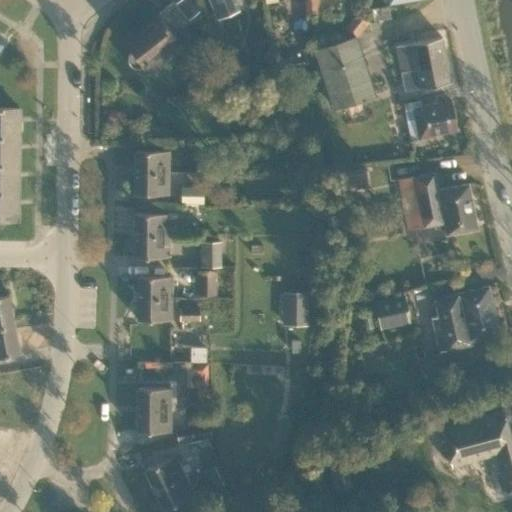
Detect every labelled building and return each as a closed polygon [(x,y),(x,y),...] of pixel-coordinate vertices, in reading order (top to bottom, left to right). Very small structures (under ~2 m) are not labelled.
[(198,11),(189,0),(178,0),(175,3),(188,19),(198,11)] [(208,0),(216,18),(235,11),(230,0),(208,0)] [(187,19),(172,1),(137,30),(139,33),(125,44),(130,51),(128,53),(128,62),(132,67),(135,68),(146,66),(151,73),(165,61),(159,53),(177,39),(171,32),(187,19)] [(370,8),(372,20),(389,16),(387,5),(370,8)] [(375,96),(355,36),(315,49),(335,109),(375,96)] [(439,36),(394,45),(399,72),(413,69),(417,88),(448,81),(439,36)] [(308,67),(305,54),(288,57),(290,70),(308,67)] [(220,75),(232,72),(230,62),(218,65),(220,75)] [(421,106),(419,98),(400,102),(408,140),(432,135),(435,132),(456,128),(451,100),(421,106)] [(134,172),(167,173),(167,151),(134,150),(134,172)] [(369,188),(366,167),(337,171),(340,192),(369,188)] [(0,170),(0,197),(16,197),(21,198),(21,185),(24,185),(24,171),(0,170)] [(167,173),(134,172),(134,194),(167,195),(167,173)] [(438,189),(435,172),(398,179),(401,198),(380,202),(386,229),(407,225),(408,228),(443,221),(445,233),(476,227),(467,183),(438,189)] [(203,188),(183,188),(183,203),(203,203),(203,188)] [(0,197),(0,227),(15,228),(16,197),(0,197)] [(133,235),(166,235),(167,213),(133,213),(133,229),(133,235)] [(166,235),(133,235),(133,257),(166,257),(166,235)] [(199,266),(220,266),(221,241),(199,241),(199,266)] [(196,295),(215,295),(215,271),(196,271),(196,295)] [(136,298),(170,298),(170,277),(137,276),(136,298)] [(500,332),(488,286),(433,299),(437,314),(432,315),(440,350),(469,343),(469,340),(500,332)] [(307,292),(283,291),(282,324),(307,324),(307,292)] [(375,301),(380,327),(409,321),(403,295),(375,301)] [(0,326),(24,328),(25,298),(0,296),(0,326)] [(170,298),(136,298),(136,320),(169,320),(170,298)] [(179,306),(179,320),(199,320),(199,306),(179,306)] [(0,326),(0,355),(23,356),(24,328),(0,326)] [(136,410),(169,411),(169,389),(136,388),(136,410)] [(501,410),(440,426),(451,465),(495,453),(500,471),(496,472),(501,489),(505,488),(506,492),(511,489),(511,445),(502,409),(501,410)] [(169,411),(136,410),(135,432),(168,432),(169,411)] [(178,443),(211,437),(208,422),(176,427),(178,443)] [(196,452),(201,463),(214,457),(209,446),(196,452)] [(154,490),(184,475),(174,455),(144,470),(154,490)] [(325,468),(332,494),(352,489),(344,463),(325,468)] [(193,495),(184,475),(154,490),(163,509),(193,495)] [(212,492),(224,486),(218,475),(207,481),(212,492)]
